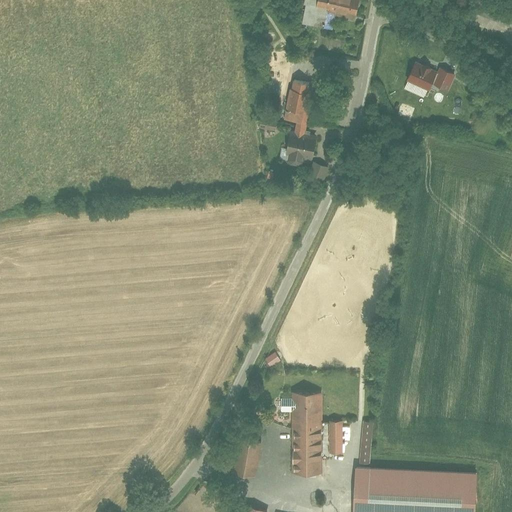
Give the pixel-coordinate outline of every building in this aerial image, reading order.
[(316,6),(316,0),(303,0),(299,20),(320,25),(324,8),(316,6)] [(316,0),(316,6),(324,8),(355,14),(357,0),(316,0)] [(489,0),(485,14),(511,24),(511,0),(510,0),(489,0)] [(416,61),(408,79),(427,88),(430,82),(435,70),(416,61)] [(438,65),(435,70),(430,82),(445,89),(453,72),(438,65)] [(294,131),(305,133),(313,91),(308,90),(310,82),(294,79),(292,87),(290,86),(283,118),(296,120),(294,131)] [(273,130),(276,118),(259,114),(257,126),(273,130)] [(294,131),(290,130),(287,152),(289,152),(288,158),(290,163),(300,164),(303,161),(304,156),(312,157),(316,134),(305,133),(294,131)] [(313,161),(304,183),(323,182),(328,166),(313,161)] [(268,366),(279,360),(275,351),(264,356),(268,366)] [(281,410),(292,410),(292,471),(320,472),(321,456),(333,456),(333,452),(342,452),(342,420),(321,420),(322,390),(291,390),(291,397),(281,397),(281,410)] [(372,421),(363,420),(359,460),(368,461),(372,421)] [(238,437),(232,470),(254,474),(260,441),(238,437)] [(474,511),(476,470),(355,465),(353,511),(474,511)] [(243,502),(239,511),(266,511),(268,510),(243,502)]
